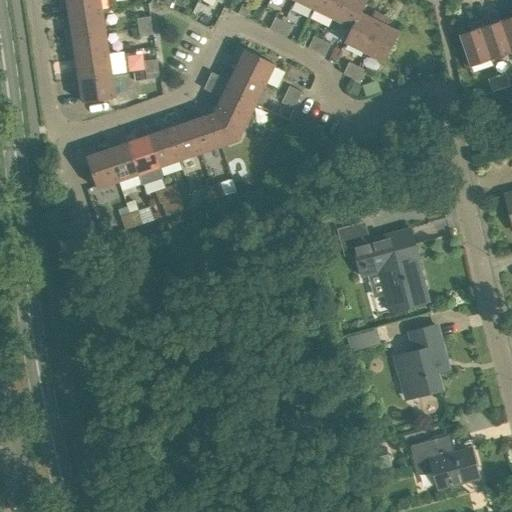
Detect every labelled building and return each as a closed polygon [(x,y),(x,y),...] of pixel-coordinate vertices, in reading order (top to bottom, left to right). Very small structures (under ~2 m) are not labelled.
[(103,10),(101,0),(59,0),(61,5),(67,4),(69,15),(103,10)] [(294,0),(313,9),(318,0),(294,0)] [(318,0),(313,9),(333,19),(342,0),(318,0)] [(342,0),(333,19),(352,28),(353,29),(361,13),(367,0),(342,0)] [(238,13),(247,17),(253,5),(244,1),(238,13)] [(511,9),(510,11),(511,15),(511,16),(501,21),(511,52),(511,9)] [(103,10),(69,15),(71,28),(64,29),(66,37),(106,31),(103,10)] [(353,29),(352,28),(345,42),(365,52),(383,16),(374,12),(371,18),(361,13),(353,29)] [(138,28),(151,26),(150,16),(136,18),(138,28)] [(278,32),(284,20),(276,16),(270,28),(278,32)] [(383,16),(365,52),(385,62),(400,31),(399,31),(388,26),(391,20),(383,16)] [(511,53),(511,52),(501,21),(489,25),(487,19),(478,22),(492,60),(511,53)] [(292,24),(284,20),(278,32),(286,36),(292,24)] [(492,60),(478,22),(469,25),(471,31),(459,35),(471,68),(492,60)] [(152,35),(151,26),(138,28),(140,37),(152,35)] [(106,31),(66,37),(67,48),(74,47),(76,58),(109,53),(106,31)] [(316,51),(322,39),(314,35),(308,47),(316,51)] [(322,39),(316,51),(324,55),(330,43),(322,39)] [(235,70),(265,84),(275,64),(239,47),(234,56),(241,59),(235,70)] [(109,53),(76,58),(78,71),(71,72),(72,80),(113,74),(109,53)] [(145,71),(159,69),(157,59),(144,61),(145,71)] [(352,76),(358,65),(349,61),(344,72),(352,76)] [(358,65),(352,76),(360,80),(366,69),(358,65)] [(160,77),(159,69),(145,71),(146,79),(160,77)] [(265,84),(235,70),(230,81),(212,72),(208,80),(256,104),(265,84)] [(496,76),(501,89),(510,86),(506,73),(496,76)] [(116,97),(113,74),(72,80),(74,91),(81,90),(83,101),(82,101),(82,102),(116,97)] [(501,89),(496,76),(487,79),(492,92),(501,89)] [(256,104),(208,80),(204,89),(222,98),(217,107),(247,121),(256,104)] [(357,98),(362,85),(354,82),(349,94),(357,98)] [(285,94),(298,100),(302,91),(289,85),(285,94)] [(298,100),(285,94),(281,103),(294,109),(298,100)] [(247,121),(217,107),(213,105),(212,106),(207,108),(220,146),(238,140),(247,121)] [(220,146),(207,108),(199,111),(201,117),(189,122),(200,153),(220,146)] [(200,153),(189,122),(178,125),(176,119),(166,122),(179,160),(200,153)] [(160,131),(147,136),(158,167),(179,160),(166,122),(158,125),(160,131)] [(158,167),(147,136),(137,139),(135,133),(125,136),(138,174),(158,167)] [(138,174),(125,136),(117,139),(119,146),(107,150),(117,181),(138,174)] [(117,181),(107,150),(96,153),(94,147),(84,150),(96,188),(117,181)] [(250,186),(242,177),(234,184),(242,193),(250,186)] [(220,183),(211,185),(216,199),(224,196),(220,183)] [(216,199),(211,185),(202,188),(207,202),(216,199)] [(174,212),(170,199),(167,192),(157,196),(160,203),(161,202),(166,216),(174,212)] [(179,196),(170,199),(174,212),(183,210),(179,196)] [(143,223),(138,210),(134,200),(126,203),(129,213),(134,226),(143,223)] [(134,226),(129,213),(120,216),(125,229),(134,226)] [(397,310),(429,301),(418,261),(419,261),(410,228),(353,244),(361,277),(379,272),(385,295),(392,293),(397,310)] [(441,388),(437,372),(449,368),(437,326),(411,333),(416,352),(396,357),(403,382),(413,380),(418,394),(441,388)] [(351,353),(365,349),(361,334),(347,338),(351,353)] [(454,454),(450,441),(449,436),(411,446),(419,474),(435,470),(440,489),(479,478),(471,449),(454,454)] [(376,445),(383,470),(391,468),(384,442),(376,445)]
